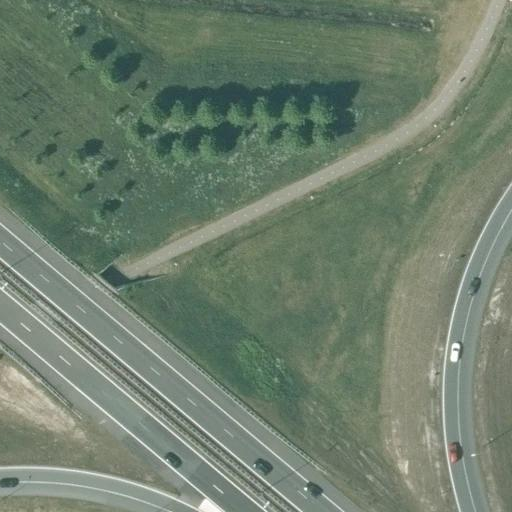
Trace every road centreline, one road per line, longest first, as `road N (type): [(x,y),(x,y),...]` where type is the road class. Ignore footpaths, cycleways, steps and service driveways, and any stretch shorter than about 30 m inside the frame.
road 1 (motorway): [(321,511),(0,241)]
road 2 (motorway): [(469,511),(455,456),(455,346),(484,251),(511,203)]
road 3 (motorway): [(0,310),(242,511)]
road 4 (motorway): [(0,477),(80,481),(181,511)]
